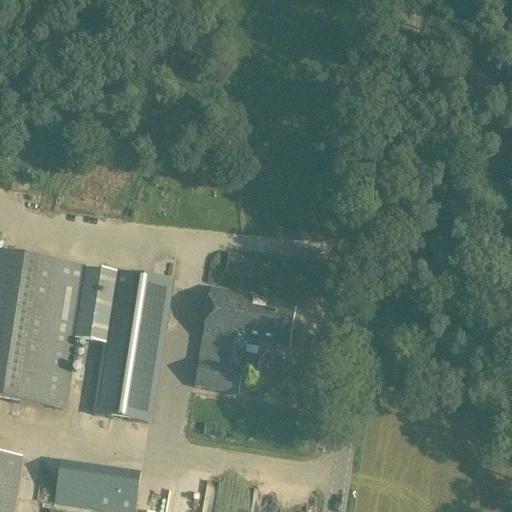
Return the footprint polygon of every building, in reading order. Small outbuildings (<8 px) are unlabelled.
[(231,254),(227,270),(253,276),(256,260),(231,254)] [(116,276),(0,257),(0,402),(63,412),(74,341),(106,346),(116,276)] [(116,276),(106,346),(95,417),(148,426),(170,284),(116,276)] [(211,291),(211,294),(207,319),(293,333),(297,307),(254,301),(254,298),(211,291)] [(290,350),(293,333),(207,319),(194,390),(239,397),(247,343),(290,350)] [(0,511),(13,511),(22,460),(0,456),(0,511)] [(135,511),(140,477),(101,472),(95,511),(100,511),(135,511)] [(217,486),(215,511),(249,511),(251,487),(217,486)]
